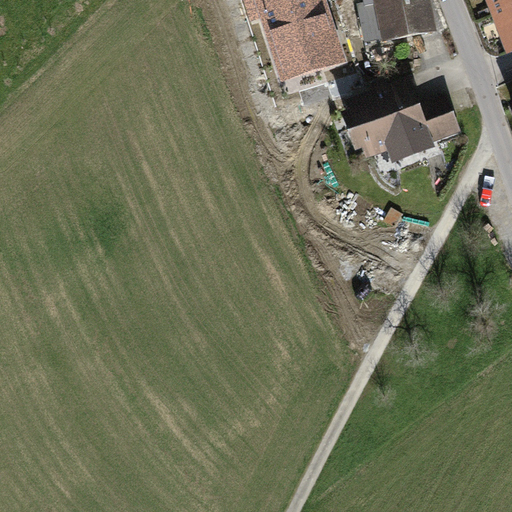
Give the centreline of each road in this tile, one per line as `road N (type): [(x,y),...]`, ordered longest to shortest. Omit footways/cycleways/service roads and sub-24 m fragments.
road 1 (track): [(298,511),(499,134)]
road 2 (residential): [(448,0),(511,171)]
